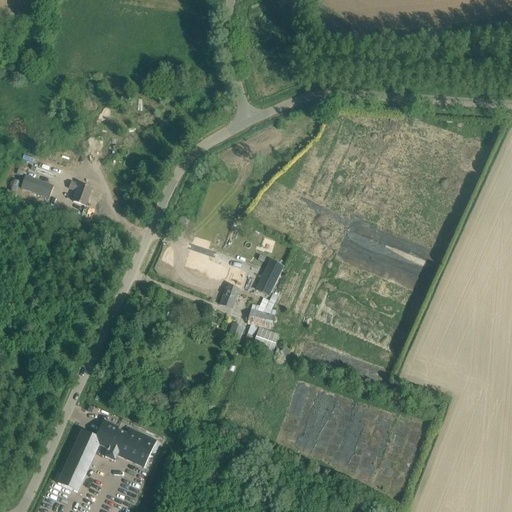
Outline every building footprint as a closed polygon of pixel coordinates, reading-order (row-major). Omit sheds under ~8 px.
[(54,187),(25,176),(21,188),(49,199),(54,187)] [(73,202),(76,203),(85,207),(91,190),(80,185),(80,186),(72,183),(69,189),(77,192),(73,202)] [(273,288),(283,268),(269,261),(260,281),(273,288)] [(227,286),(238,292),(246,275),(235,270),(230,282),(219,276),(223,267),(212,262),(204,278),(226,288),(227,286)] [(227,286),(226,288),(219,305),(230,310),(238,292),(227,286)] [(251,310),(247,325),(259,328),(262,315),(263,313),(251,310)] [(194,319),(197,313),(192,311),(189,317),(194,319)] [(262,315),(259,328),(271,331),(275,316),(263,313),(262,315)] [(232,323),(227,338),(239,343),(244,328),(232,323)] [(252,348),(272,355),(279,336),(259,328),(252,348)] [(280,358),(288,360),(291,351),(283,348),(280,358)] [(109,450),(117,430),(118,430),(119,428),(103,421),(96,437),(82,431),(58,484),(77,493),(94,457),(99,445),(108,449),(109,450)] [(108,452),(105,458),(115,462),(117,456),(144,469),(156,441),(129,429),(127,434),(118,430),(117,430),(109,450),(108,449),(107,451),(108,452)]
